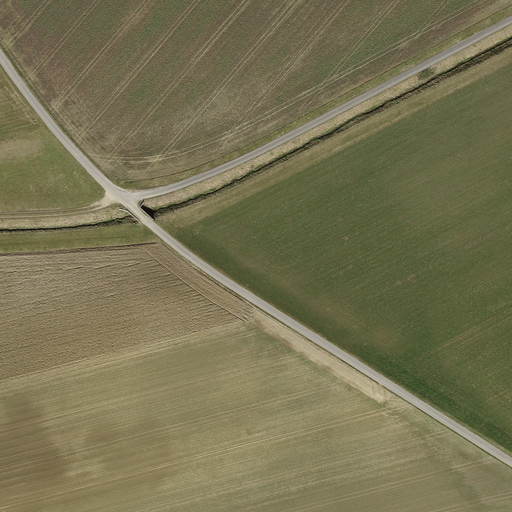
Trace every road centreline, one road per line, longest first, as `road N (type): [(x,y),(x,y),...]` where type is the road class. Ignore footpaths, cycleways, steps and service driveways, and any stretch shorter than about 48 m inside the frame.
road 1 (track): [(0,54),(73,150),(183,250),(511,461)]
road 2 (track): [(511,20),(190,181),(84,209),(0,215)]
